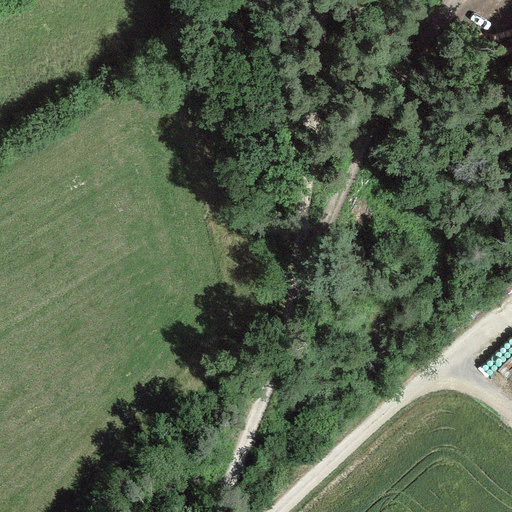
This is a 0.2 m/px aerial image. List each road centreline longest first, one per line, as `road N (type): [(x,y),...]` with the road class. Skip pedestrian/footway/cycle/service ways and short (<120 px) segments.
road 1 (track): [(222,511),(350,183),(419,44),(463,0)]
road 2 (track): [(296,322),(323,0)]
road 3 (track): [(282,511),(511,294)]
